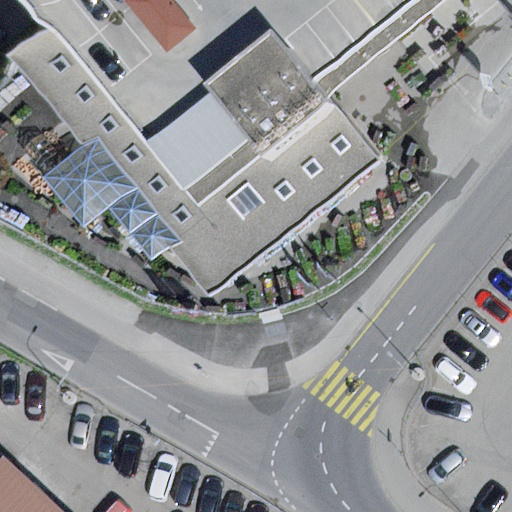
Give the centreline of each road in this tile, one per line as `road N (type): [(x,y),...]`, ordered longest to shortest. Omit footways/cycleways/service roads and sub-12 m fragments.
road 1 (residential): [(319,453),(256,450),(219,436),(0,310)]
road 2 (residential): [(511,186),(343,393),(324,421),(319,453)]
